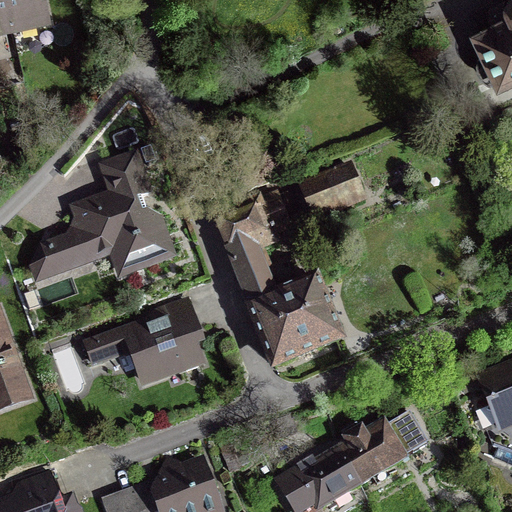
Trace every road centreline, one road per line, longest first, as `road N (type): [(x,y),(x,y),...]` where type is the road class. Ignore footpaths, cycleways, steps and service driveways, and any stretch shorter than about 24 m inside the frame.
road 1 (residential): [(151,32),(171,127),(264,405)]
road 2 (residential): [(511,313),(264,405)]
road 3 (residential): [(151,32),(117,89),(0,215)]
